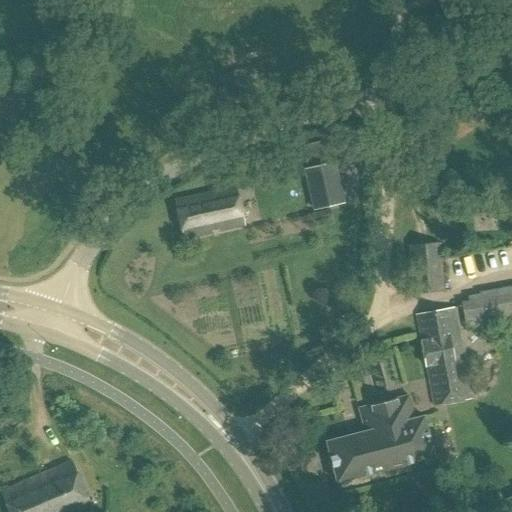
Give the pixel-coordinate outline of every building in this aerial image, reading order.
[(30,92),(15,82),(12,87),(9,85),(0,99),(0,116),(13,125),(30,99),(27,97),(30,92)] [(233,118),(262,111),(257,89),(227,96),(233,118)] [(261,173),(292,167),(290,154),(259,160),(261,173)] [(313,212),(345,204),(335,163),(303,170),(313,212)] [(185,240),(245,226),(236,187),(176,201),(185,240)] [(412,294),(442,292),(439,245),(409,247),(412,294)] [(511,258),(499,258),(499,275),(511,275),(511,258)] [(511,287),(478,293),(479,296),(466,298),(467,302),(461,303),(465,329),(511,320),(511,287)] [(434,405),(473,398),(456,307),(416,315),(434,405)] [(393,399),(410,464),(434,458),(423,417),(416,419),(410,395),(393,399)] [(338,483),(410,464),(393,399),(358,408),(365,433),(327,443),(338,483)] [(9,511),(93,511),(72,461),(1,492),(9,511)]
